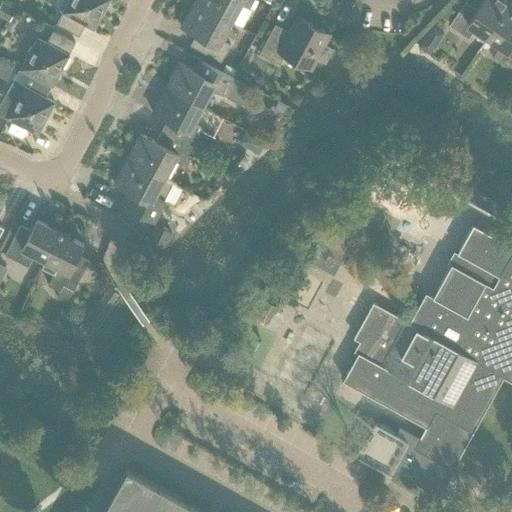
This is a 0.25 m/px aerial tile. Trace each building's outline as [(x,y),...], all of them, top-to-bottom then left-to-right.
[(109,0),(68,0),(63,11),(57,23),(79,35),(85,24),(94,29),(109,0)] [(194,0),(194,1),(232,22),(242,4),(250,8),(254,0),(194,0)] [(487,36),(511,1),(509,0),(483,0),(478,9),(466,0),(449,25),(469,38),(475,28),(487,36)] [(16,9),(1,1),(0,3),(0,15),(10,21),(16,9)] [(232,22),(194,1),(180,25),(196,34),(190,45),(221,61),(230,44),(222,39),(232,22)] [(511,1),(487,36),(500,45),(494,55),(511,67),(511,1)] [(317,57),(326,62),(333,48),(325,43),(330,33),(298,16),(285,40),(271,32),(260,53),(279,63),(284,54),(311,68),(317,57)] [(433,26),(426,36),(435,42),(442,32),(433,26)] [(30,73),(52,85),(52,86),(69,54),(75,42),(53,30),(47,42),(38,37),(21,69),(30,73)] [(0,76),(14,84),(21,71),(0,59),(0,76)] [(178,61),(165,86),(203,106),(213,89),(230,98),(239,80),(230,75),(200,59),(194,70),(178,61)] [(46,97),(52,85),(30,73),(24,85),(6,116),(38,133),(55,101),(46,97)] [(162,130),(192,147),(202,128),(194,124),(203,106),(165,86),(152,111),(168,119),(162,130)] [(294,96),(292,99),(298,103),(302,97),(299,95),(294,96)] [(279,101),(275,108),(282,111),(286,104),(279,101)] [(140,133),(127,158),(165,178),(175,160),(183,165),(192,147),(162,130),(156,141),(140,133)] [(165,178),(127,158),(114,183),(129,191),(123,204),(153,220),(173,183),(165,179),(165,178)] [(459,179),(452,191),(499,217),(506,206),(459,179)] [(45,260),(46,260),(60,231),(37,219),(31,230),(20,224),(5,254),(28,265),(34,254),(45,260)] [(173,232),(155,223),(147,239),(165,248),(173,232)] [(409,322),(504,375),(503,376),(511,380),(511,253),(511,254),(511,253),(511,244),(473,223),(433,295),(426,291),(409,322)] [(84,243),(60,231),(46,260),(45,260),(42,267),(53,273),(48,283),(60,290),(63,284),(74,289),(89,260),(78,254),(84,243)] [(86,338),(119,294),(109,286),(76,330),(86,338)] [(504,375),(409,322),(373,302),(354,337),(363,343),(343,380),(426,426),(415,445),(411,442),(396,469),(439,493),(503,376),(504,375)] [(102,511),(207,511),(127,467),(102,511)]
